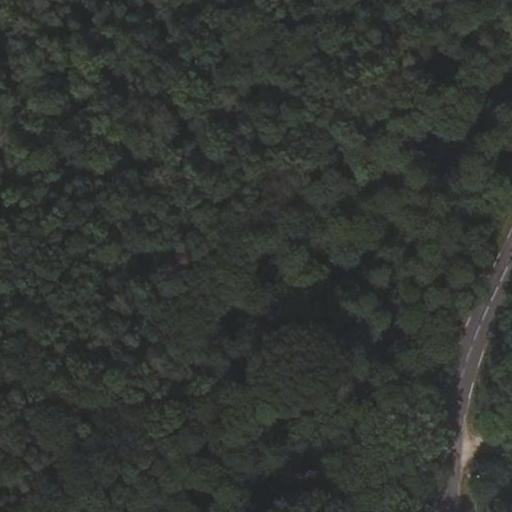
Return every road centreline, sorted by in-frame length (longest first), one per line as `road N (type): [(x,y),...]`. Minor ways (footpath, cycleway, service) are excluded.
road 1 (unknown): [(396,0),(140,183),(0,314)]
road 2 (tertiary): [(450,511),(454,411),(511,261)]
